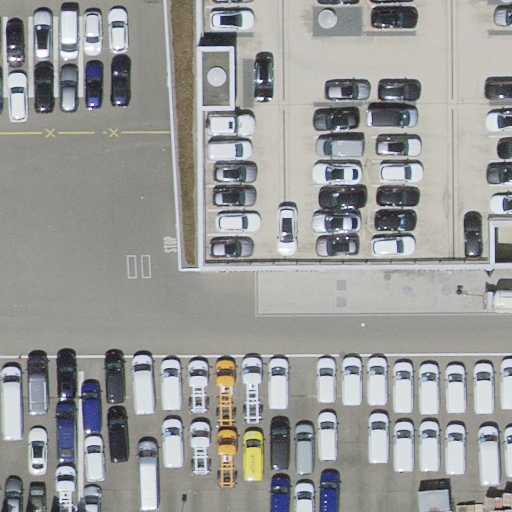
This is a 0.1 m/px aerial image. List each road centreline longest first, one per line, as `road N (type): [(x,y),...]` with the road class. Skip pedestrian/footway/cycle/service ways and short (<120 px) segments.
road 1 (unknown): [(141,0),(144,230),(236,276),(466,293)]
road 2 (unknown): [(463,214),(338,234),(294,229),(286,221),(282,62)]
road 3 (unknown): [(282,62),(462,48)]
road 4 (unknown): [(463,214),(462,48)]
